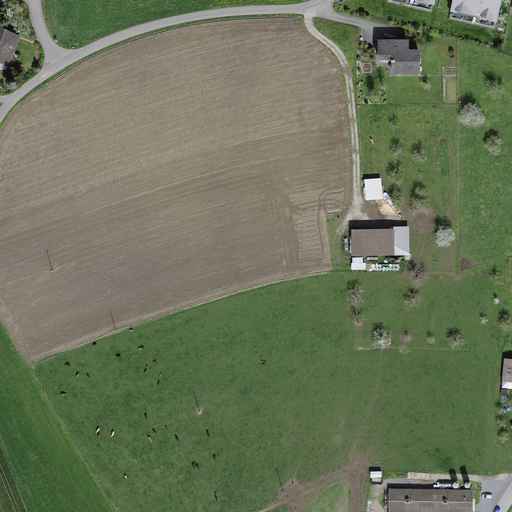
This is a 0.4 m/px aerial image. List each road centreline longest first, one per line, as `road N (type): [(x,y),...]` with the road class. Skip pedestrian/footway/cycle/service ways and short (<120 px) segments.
road 1 (unclassified): [(59,65),(148,26),(325,0)]
road 2 (track): [(305,7),(346,71),(356,197)]
